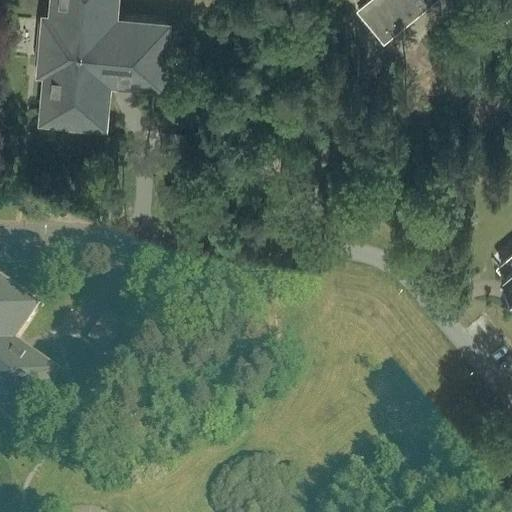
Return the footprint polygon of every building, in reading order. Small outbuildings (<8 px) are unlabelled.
[(55,0),(54,11),(46,10),(46,17),(40,16),(36,58),(42,59),(41,65),(52,66),(51,76),(48,76),(46,96),(43,95),(42,109),(45,109),(45,113),(71,115),(70,121),(96,123),(96,118),(106,119),(111,72),(120,73),(120,76),(164,80),(166,54),(172,55),(174,29),(168,29),(169,18),(126,14),(125,18),(116,17),(117,0),(55,0)] [(387,37),(432,0),(365,0),(361,4),(387,37)] [(186,133),(164,131),(161,164),(183,166),(186,133)] [(511,263),(503,271),(511,281),(511,263)] [(0,413),(22,428),(37,407),(41,410),(56,389),(51,386),(57,377),(21,352),(19,355),(11,350),(38,311),(30,305),(33,301),(11,286),(8,291),(0,285),(0,413)] [(107,314),(89,341),(107,354),(126,328),(107,314)]
